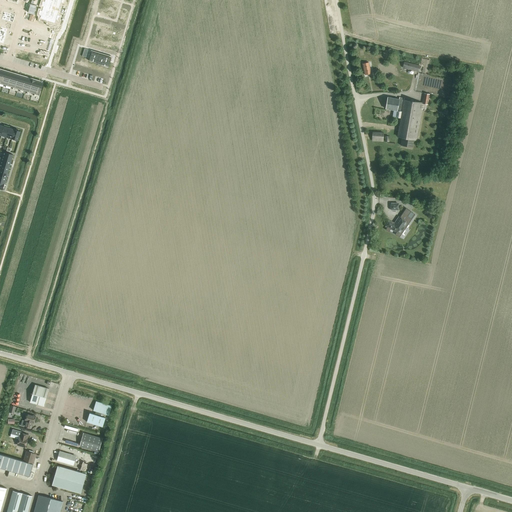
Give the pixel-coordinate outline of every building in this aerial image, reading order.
[(45,0),(40,18),(47,20),(47,21),(50,22),(54,24),(55,23),(62,0),(45,0)] [(4,12),(2,19),(13,23),(15,15),(4,12)] [(92,52),(89,61),(96,63),(96,64),(109,68),(112,58),(99,54),(92,52)] [(404,62),(403,68),(419,72),(421,66),(404,62)] [(371,74),(369,63),(363,64),(365,75),(371,74)] [(0,86),(3,87),(4,85),(6,86),(5,88),(10,90),(11,87),(13,88),(13,90),(17,92),(18,90),(21,90),(20,92),(24,94),(25,92),(28,92),(27,94),(32,96),(32,93),(35,94),(34,96),(39,98),(43,84),(0,70),(0,69),(0,68),(0,86)] [(388,97),(386,109),(394,110),(397,111),(396,117),(401,118),(397,137),(402,137),(400,145),(412,147),(414,139),(415,139),(416,140),(421,109),(422,104),(422,103),(404,100),(399,99),(388,97)] [(4,127),(1,135),(7,137),(9,128),(5,127),(4,127)] [(9,128),(7,137),(12,139),(15,130),(11,129),(9,128)] [(15,130),(12,139),(18,140),(20,132),(16,130),(15,130)] [(383,141),(384,133),(373,132),(372,141),(383,141)] [(4,152),(3,158),(11,161),(13,155),(4,152)] [(3,158),(1,164),(10,166),(11,161),(3,158)] [(1,164),(0,166),(0,169),(8,172),(10,166),(1,164)] [(387,227),(385,230),(389,232),(391,229),(397,232),(399,229),(403,231),(405,228),(405,227),(411,219),(407,216),(411,212),(406,208),(399,217),(396,221),(397,222),(395,224),(389,221),(386,226),(387,227)] [(44,406),(48,392),(49,389),(35,385),(30,402),(44,406)] [(87,422),(103,427),(105,418),(103,417),(104,414),(109,415),(112,406),(96,401),(94,410),(96,411),(95,415),(90,413),(87,422)] [(26,421),(25,427),(31,429),(32,423),(34,423),(36,416),(27,414),(25,421),(26,421)] [(29,435),(22,433),(22,432),(13,429),(11,434),(20,436),(17,445),(26,447),(28,439),(29,435)] [(80,446),(99,452),(103,438),(84,433),(80,446)] [(27,451),(24,461),(27,462),(33,464),(36,454),(34,453),(34,452),(30,450),(29,452),(27,451)] [(60,452),(57,460),(74,465),(76,457),(60,452)] [(4,455),(0,468),(6,470),(10,457),(4,455)] [(10,457),(6,470),(12,471),(16,459),(10,457)] [(16,459),(12,471),(18,473),(22,461),(16,459)] [(22,461),(18,473),(24,475),(27,462),(24,461),(22,461)] [(27,462),(24,475),(30,477),(33,464),(27,462)] [(52,485),(81,493),(87,474),(58,466),(57,469),(50,479),(53,481),(52,485)] [(17,511),(23,493),(13,491),(7,511),(17,511)] [(17,511),(28,511),(32,496),(23,493),(17,511)] [(39,495),(34,511),(60,511),(63,502),(39,495)]
